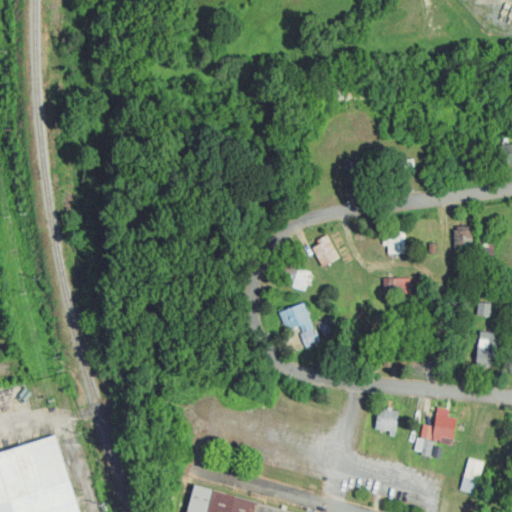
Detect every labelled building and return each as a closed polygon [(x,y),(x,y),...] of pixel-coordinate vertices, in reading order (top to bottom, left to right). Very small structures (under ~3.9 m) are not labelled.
[(511,143),(511,163),(504,165),(500,146),(511,143)] [(345,166),(362,165),(364,191),(347,192),(345,166)] [(453,231),(454,253),(472,253),(471,230),(453,231)] [(404,232),(404,253),(392,253),(392,232),(404,232)] [(312,248),(322,267),(339,258),(329,239),(312,248)] [(310,272),(304,290),(284,284),(284,281),(280,280),(284,267),(289,268),(290,266),(310,272)] [(491,315),(492,301),(479,300),(478,315),(491,315)] [(300,305),(306,323),(290,328),(284,310),(300,305)] [(324,334),(337,327),(332,316),(319,322),(324,334)] [(497,332),(495,359),(500,360),(500,367),(495,366),(495,368),(475,366),(476,349),(486,349),(486,340),(479,340),(479,331),(497,332)] [(404,335),(400,362),(383,359),(386,339),(393,340),(394,334),(404,335)] [(398,411),(395,431),(375,428),(378,407),(398,411)] [(436,414),(456,417),(452,438),(433,435),(436,414)] [(0,511),(0,452),(54,435),(78,511),(0,511)] [(443,446),(435,444),(436,440),(417,436),(414,451),(441,457),(443,446)] [(463,490),(478,492),(482,458),(467,457),(463,490)] [(188,511),(195,487),(290,511),(188,511)]
